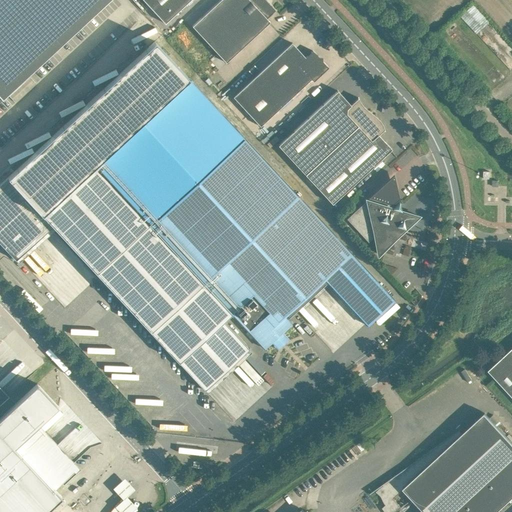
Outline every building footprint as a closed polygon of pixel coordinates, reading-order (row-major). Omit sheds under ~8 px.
[(0,0),(0,99),(108,0),(0,0)] [(143,0),(165,23),(190,0),(143,0)] [(226,63),(263,28),(270,22),(267,19),(275,11),(276,11),(266,0),(220,0),(192,26),(226,63)] [(322,57),(319,57),(313,50),(305,57),(292,43),(233,97),(260,126),(312,79),(313,81),(328,67),(322,61),(322,57)] [(359,262),(189,78),(42,214),(205,390),(249,349),(223,320),(231,313),(265,349),(272,342),(274,344),(276,346),(279,347),(281,346),(286,343),(287,340),(286,337),(284,335),(283,333),(292,324),(285,316),(325,279),(332,287),(368,325),(395,301),(359,262)] [(332,204),(384,156),(392,149),(378,135),(384,130),(383,125),(382,124),(380,121),(379,119),(376,117),(368,110),(364,106),(361,102),(358,97),(357,98),(358,98),(351,105),(337,90),(278,145),(332,204)] [(392,205),(393,204),(399,198),(394,174),(368,198),(387,204),(386,206),(366,200),(366,201),(347,219),(368,242),(375,237),(379,254),(419,216),(402,211),(400,202),(393,208),(391,207),(392,205)] [(511,348),(488,371),(511,396),(511,348)] [(37,384),(0,418),(0,511),(45,511),(62,497),(55,490),(62,483),(63,485),(80,470),(74,463),(72,465),(37,426),(58,406),(37,384)] [(0,403),(1,403),(9,396),(0,386),(0,403)] [(495,511),(511,497),(511,442),(491,421),(485,413),(457,436),(454,434),(383,484),(384,485),(381,490),(378,490),(377,493),(378,496),(381,496),(382,498),(384,502),(386,505),(382,508),(385,511),(395,511),(402,508),(399,503),(398,504),(394,498),(404,489),(425,511),(495,511)] [(135,491),(125,480),(113,490),(124,501),(116,508),(119,511),(134,511),(137,509),(127,498),(135,491)]
